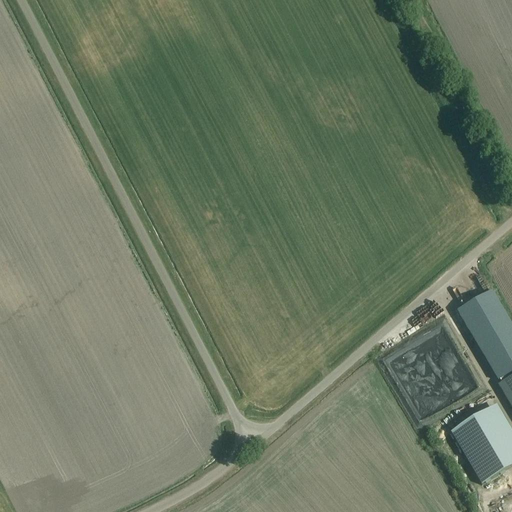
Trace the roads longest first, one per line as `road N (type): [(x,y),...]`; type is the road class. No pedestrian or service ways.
road 1 (unclassified): [(250,445),(20,0)]
road 2 (unclassified): [(250,445),(511,223)]
road 3 (unclassified): [(150,511),(250,445)]
